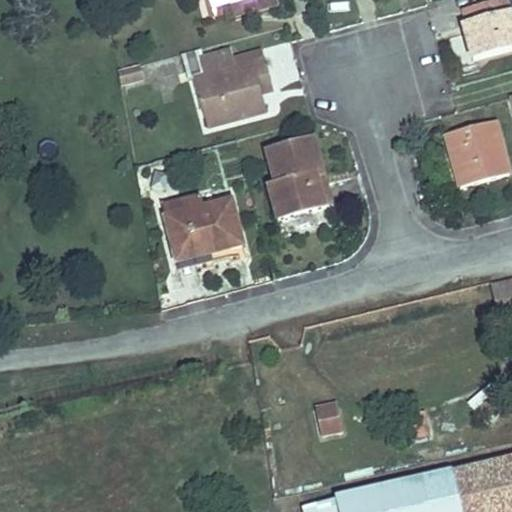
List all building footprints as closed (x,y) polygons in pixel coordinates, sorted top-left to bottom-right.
[(211,0),(217,21),(226,19),(241,15),(239,8),(270,0),(211,0)] [(270,0),(239,8),(241,15),(226,19),(227,23),(278,10),(275,0),(270,0)] [(463,27),(466,36),(473,62),(511,51),(511,13),(509,14),(505,0),(503,0),(464,11),(469,26),(463,27)] [(263,96),(259,84),(271,81),(266,63),(238,71),(233,52),(202,60),(207,78),(197,81),(209,129),(267,114),(263,96)] [(142,65),(119,72),(121,80),(122,86),(146,80),(142,65)] [(259,84),(263,96),(274,93),(271,81),(259,84)] [(509,177),(495,124),(447,137),(462,190),(509,177)] [(317,180),(325,177),(315,142),(269,154),(279,188),(271,190),(280,222),(325,209),(317,180)] [(325,209),(333,207),(325,177),(317,180),(325,209)] [(163,206),(167,220),(204,210),(201,196),(163,206)] [(204,210),(167,220),(176,257),(212,247),(214,255),(244,246),(232,202),(204,210)] [(212,247),(176,257),(180,272),(246,253),(244,246),(214,255),(212,247)] [(504,285),(473,293),(480,324),(511,316),(504,285)] [(337,404),(312,408),(318,442),(343,437),(337,404)] [(511,511),(511,480),(508,463),(308,511),(511,511)]
